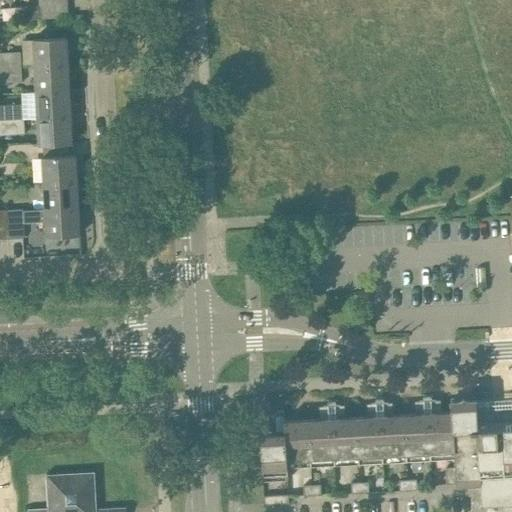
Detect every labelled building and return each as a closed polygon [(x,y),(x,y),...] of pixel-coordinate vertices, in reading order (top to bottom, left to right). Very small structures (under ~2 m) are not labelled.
[(69,17),(68,2),(39,4),(40,18),(69,17)] [(34,39),(35,65),(68,63),(67,37),(34,39)] [(0,66),(21,66),(21,51),(0,51),(0,66)] [(35,65),(36,91),(70,89),(68,63),(35,65)] [(0,81),(22,81),(21,66),(0,66),(0,81)] [(36,91),(38,117),(71,115),(70,89),(36,91)] [(0,119),(24,118),(23,103),(0,104),(0,119)] [(71,115),(38,117),(39,145),(43,145),(69,143),(73,143),(71,115)] [(0,134),(25,133),(24,118),(0,119),(0,134)] [(43,156),(44,183),(77,181),(76,155),(69,155),(69,143),(43,145),(44,156),(43,156)] [(44,183),(46,210),(79,208),(77,181),(44,183)] [(8,209),(9,237),(25,236),(23,208),(8,209)] [(79,208),(46,210),(47,236),(80,234),(79,208)] [(0,237),(9,237),(8,209),(0,209),(0,237)] [(511,407),(494,409),(493,399),(477,400),(477,398),(451,399),(452,411),(437,412),(436,398),(420,399),(420,413),(389,415),(388,401),(372,401),(372,416),(341,417),(340,403),(324,404),(324,418),(286,420),(285,413),(268,414),(269,433),(261,434),(263,480),(265,480),(264,474),(287,473),(287,479),(289,479),(287,461),(454,452),(455,466),(446,467),(446,484),(456,483),(456,486),(482,484),(483,504),(482,504),(511,502),(511,407)] [(126,511),(126,502),(98,504),(96,465),(47,468),(49,504),(29,505),(29,511),(126,511)] [(409,490),(408,479),(399,480),(400,490),(409,490)] [(408,479),(409,490),(418,489),(417,479),(408,479)] [(369,481),(360,482),(361,493),(370,492),(369,481)] [(361,493),(360,482),(352,482),(352,493),(361,493)] [(313,495),(312,484),(304,485),(304,495),(313,495)] [(321,484),(312,484),(313,495),(322,495),(321,484)] [(277,503),(277,494),(264,495),(265,504),(277,503)] [(277,494),(277,503),(289,503),(289,494),(277,494)]
